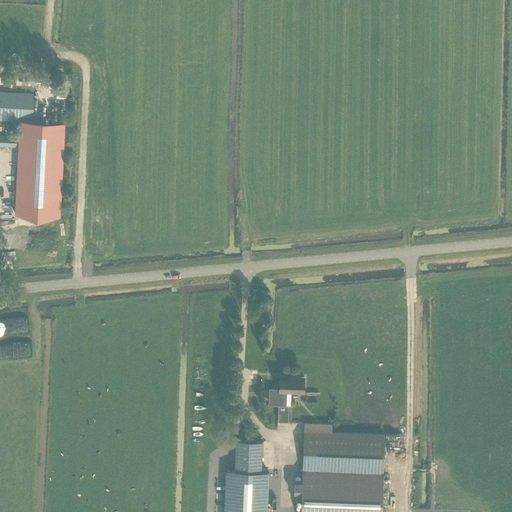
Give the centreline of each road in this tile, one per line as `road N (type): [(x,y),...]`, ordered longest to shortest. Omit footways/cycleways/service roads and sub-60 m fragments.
road 1 (tertiary): [(0,290),(511,242)]
road 2 (unknown): [(247,267),(240,402)]
road 3 (unknown): [(240,402),(282,453),(287,511)]
